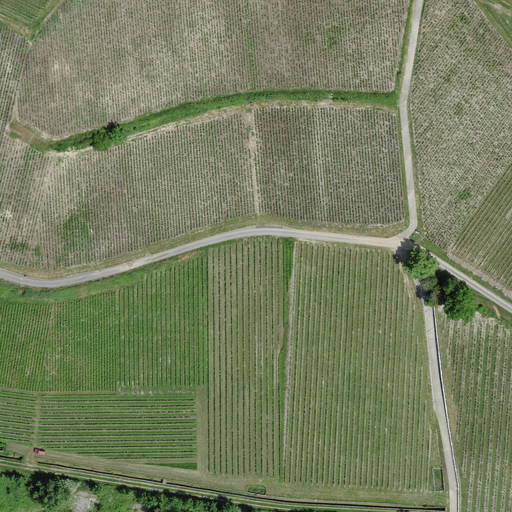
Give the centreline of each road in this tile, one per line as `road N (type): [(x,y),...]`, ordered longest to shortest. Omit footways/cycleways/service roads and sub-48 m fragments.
road 1 (track): [(0,273),(56,283),(253,230),(400,243)]
road 2 (track): [(366,511),(254,503),(0,462)]
road 3 (track): [(400,243),(426,298),(453,511)]
road 4 (track): [(420,0),(403,107),(414,219),(400,243)]
road 5 (track): [(400,243),(511,308)]
